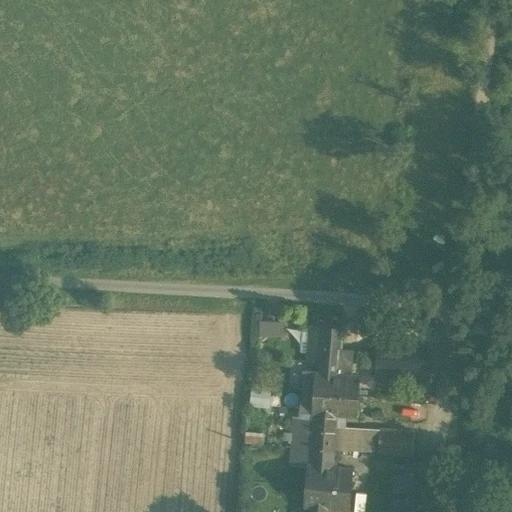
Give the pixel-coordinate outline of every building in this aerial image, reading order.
[(283,330),(282,318),(259,319),(260,332),(283,330)] [(342,326),(312,324),(310,344),(341,346),(342,326)] [(419,346),(379,343),(377,357),(386,357),(385,367),(418,370),(419,346)] [(341,346),(310,344),(309,360),(319,361),(318,369),(302,368),(299,411),(315,412),(312,447),(333,448),(336,413),(356,414),(359,373),(339,371),(341,346)] [(414,429),(381,427),(379,450),(412,453),(414,429)] [(333,448),(312,447),(311,463),(308,463),(305,504),(308,505),(307,511),(328,511),(329,506),(349,508),(352,466),(332,465),(333,448)]
